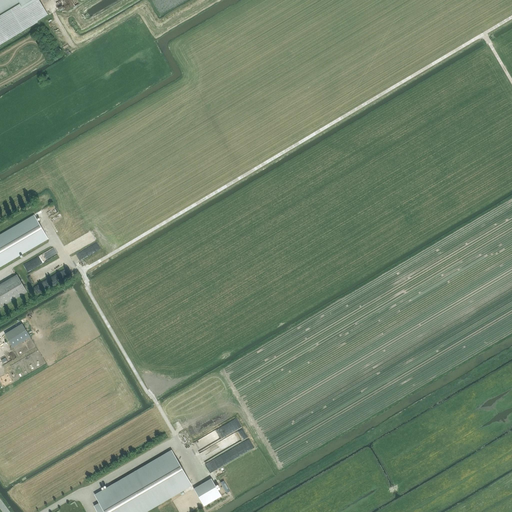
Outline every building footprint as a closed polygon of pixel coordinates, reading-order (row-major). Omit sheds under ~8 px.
[(0,0),(0,45),(38,22),(37,21),(48,15),(38,0),(0,0)] [(51,0),(46,0),(52,10),(57,7),(56,5),(61,2),(60,0),(57,0),(58,1),(54,3),(51,0)] [(34,215),(0,234),(0,267),(48,239),(34,215)] [(100,250),(97,244),(75,254),(78,260),(100,250)] [(26,270),(47,260),(44,254),(23,264),(26,270)] [(36,279),(60,267),(57,261),(33,272),(36,279)] [(0,284),(0,305),(1,307),(27,292),(17,275),(0,284)] [(56,276),(32,287),(36,294),(46,290),(45,289),(51,286),(49,283),(58,279),(56,276)] [(31,337),(22,323),(5,334),(13,348),(31,337)] [(218,429),(212,433),(216,441),(223,437),(218,429)] [(226,460),(253,447),(249,438),(222,451),(226,460)] [(172,451),(95,496),(100,503),(94,506),(97,511),(98,510),(99,511),(143,511),(191,484),(172,451)] [(211,479),(194,489),(204,506),(221,496),(211,479)]
